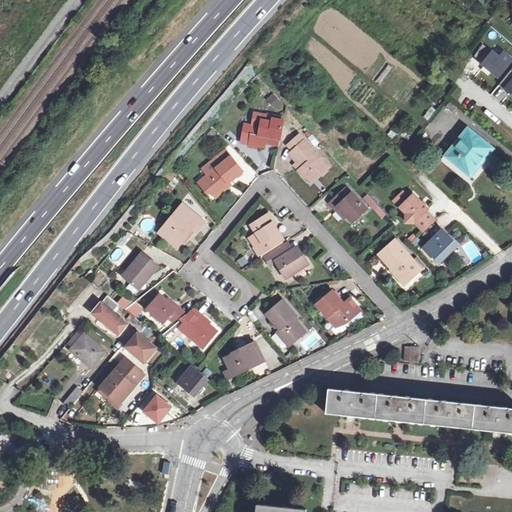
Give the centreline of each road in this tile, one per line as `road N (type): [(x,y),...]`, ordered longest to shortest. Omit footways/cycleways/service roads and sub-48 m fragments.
road 1 (trunk): [(0,329),(268,0)]
road 2 (trunk): [(230,0),(0,268)]
road 3 (residential): [(405,326),(271,177),(204,250)]
road 4 (residential): [(449,478),(239,451)]
road 5 (residential): [(204,440),(91,440),(1,408)]
road 6 (unknown): [(495,273),(394,158)]
road 7 (residential): [(405,326),(511,261)]
road 8 (residential): [(204,250),(186,272),(236,315),(255,293)]
road 9 (residential): [(295,379),(405,326)]
